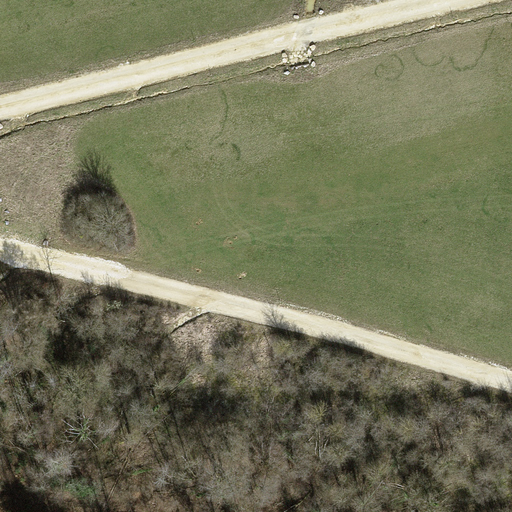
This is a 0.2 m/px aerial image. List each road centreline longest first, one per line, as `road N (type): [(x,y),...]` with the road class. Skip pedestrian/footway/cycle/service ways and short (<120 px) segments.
road 1 (track): [(511,381),(0,250)]
road 2 (track): [(0,107),(439,0)]
